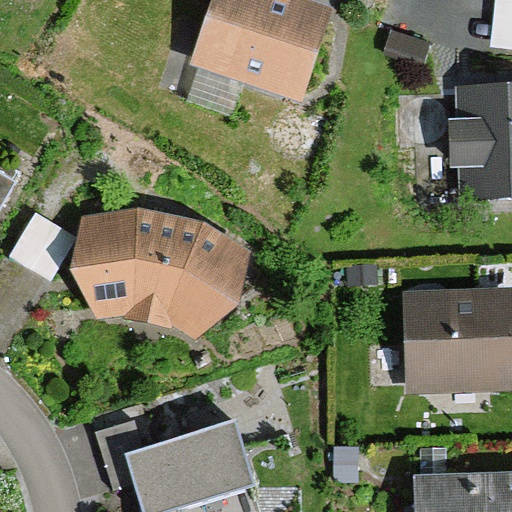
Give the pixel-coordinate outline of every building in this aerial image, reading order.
[(327,8),(302,0),(203,0),(183,62),(297,99),(327,8)] [(511,0),(495,0),(494,39),(511,39),(511,0)] [(511,89),(459,92),(464,208),(511,205),(511,89)] [(168,203),(70,218),(86,321),(147,318),(190,340),(248,249),(168,203)] [(511,283),(395,291),(401,398),(511,391),(511,283)] [(216,511),(275,496),(256,426),(154,457),(141,430),(100,442),(119,499),(145,490),(148,511),(216,511)] [(511,511),(511,468),(416,468),(415,511),(511,511)]
